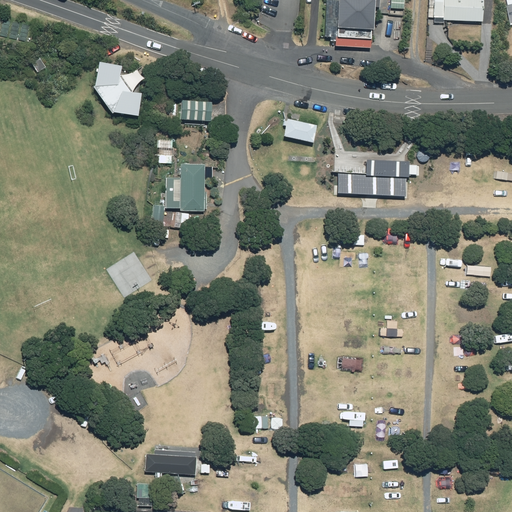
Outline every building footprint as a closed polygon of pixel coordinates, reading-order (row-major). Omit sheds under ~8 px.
[(333,0),(332,32),(366,34),(368,0),(333,0)] [(388,0),(388,10),(401,10),(401,0),(388,0)] [(441,0),(441,22),(479,23),(479,0),(441,0)] [(0,37),(19,38),(19,40),(27,40),(27,26),(20,26),(20,23),(12,22),(12,25),(8,25),(8,21),(0,20),(0,37)] [(96,87),(113,111),(139,115),(142,93),(131,92),(120,76),(122,66),(100,62),(96,87)] [(210,101),(183,100),(182,120),(210,120),(210,101)] [(282,137),(312,143),(315,125),(286,119),(282,137)] [(157,148),(172,148),(172,140),(157,140),(157,148)] [(365,173),(336,172),(336,193),(395,195),(406,196),(407,162),(366,160),(365,173)] [(179,208),(179,211),(204,211),(204,165),(180,164),(180,178),(165,178),(165,208),(179,208)] [(162,226),(163,206),(153,205),(151,225),(162,226)] [(398,245),(398,244),(392,243),(392,245),(381,244),(380,253),(398,254),(399,245),(398,245)] [(373,250),(354,250),(354,268),(373,269),(373,250)] [(394,264),(390,263),(390,254),(376,254),(376,272),(394,272),(394,264)] [(373,272),(356,272),(356,291),(373,291),(373,272)] [(398,284),(384,283),(383,293),(398,293),(398,284)] [(373,294),(347,292),(347,300),(343,300),(343,309),(372,311),(373,294)] [(392,307),(401,307),(401,299),(377,298),(376,315),(392,315),(392,307)] [(372,315),(345,315),(345,322),(338,322),(338,334),(372,334),(372,315)] [(373,337),(346,336),(346,351),(364,352),(364,345),(373,345),(373,337)] [(375,354),(408,355),(408,347),(404,347),(404,340),(376,339),(375,354)] [(465,357),(447,356),(447,365),(465,365),(465,357)] [(366,357),(350,357),(350,376),(366,376),(366,357)] [(377,358),(377,369),(374,369),(374,376),(388,377),(389,359),(377,358)] [(359,386),(361,386),(362,378),(345,377),(345,386),(349,386),(349,396),(359,396),(359,386)] [(392,388),(399,388),(399,379),(373,378),(373,396),(392,397),(392,388)] [(236,384),(222,383),(221,392),(236,393),(236,384)] [(472,392),(451,392),(451,401),(472,401),(472,392)] [(340,399),(340,408),(345,408),(345,416),(369,415),(368,399),(340,399)] [(236,401),(222,400),(221,409),(235,410),(236,401)] [(389,410),(398,410),(398,400),(372,400),(372,419),(389,419),(389,410)] [(462,409),(448,408),(447,417),(462,418),(462,409)] [(237,420),(224,418),(223,428),(237,429),(237,420)] [(367,432),(368,422),(331,419),(331,430),(367,432)] [(460,423),(446,423),(446,431),(459,432),(460,423)] [(389,431),(372,431),(371,440),(389,440),(389,431)] [(400,453),(382,452),(381,471),(400,471),(400,453)] [(145,471),(196,474),(197,458),(147,454),(145,471)] [(347,456),(347,465),(353,465),(353,473),(369,473),(369,456),(347,456)] [(170,480),(174,496),(184,493),(180,477),(170,480)] [(366,482),(344,480),(344,483),(338,483),(338,490),(343,490),(343,493),(365,494),(366,482)] [(394,482),(376,481),(376,498),(398,499),(399,491),(394,490),(394,482)] [(138,484),(138,498),(155,499),(156,485),(138,484)]
